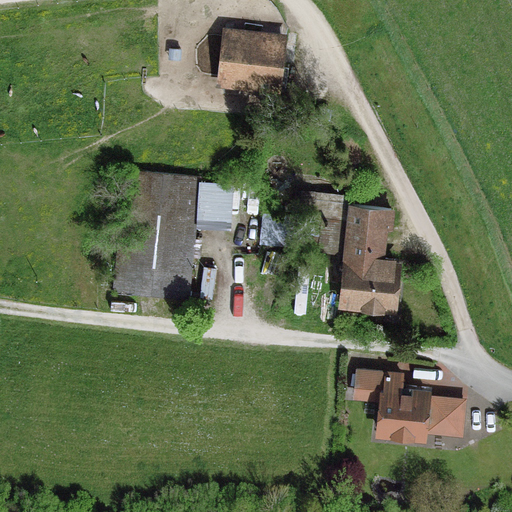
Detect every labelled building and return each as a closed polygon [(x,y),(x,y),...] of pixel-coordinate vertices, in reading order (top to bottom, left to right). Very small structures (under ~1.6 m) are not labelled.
[(288,34),(224,28),(219,77),(283,84),(288,34)] [(198,177),(122,171),(112,292),(189,298),(198,177)] [(234,184),(200,182),(198,229),(231,231),(234,184)] [(348,206),(349,196),(303,191),(296,250),(342,256),(348,206)] [(395,210),(348,206),(342,256),(341,270),(343,270),(339,311),(397,316),(403,261),(386,260),(389,230),(393,231),(395,210)] [(405,373),(356,369),(354,400),(380,403),(376,440),(427,444),(428,435),(431,396),(432,391),(404,389),(405,373)] [(465,399),(431,396),(428,435),(462,438),(465,399)]
